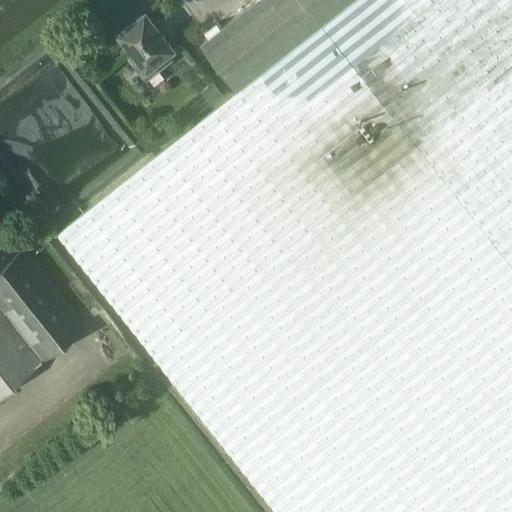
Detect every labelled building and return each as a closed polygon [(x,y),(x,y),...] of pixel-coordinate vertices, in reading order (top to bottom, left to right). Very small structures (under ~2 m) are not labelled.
[(322,22),(304,0),(252,0),(201,40),(238,88),(322,22)] [(304,0),(322,22),(349,0),(304,0)] [(511,0),(349,0),(322,22),(511,262),(511,0)] [(173,47),(165,36),(170,33),(160,21),(156,25),(146,12),(120,32),(137,54),(132,57),(146,76),(169,57),(166,53),(173,47)] [(511,511),(511,262),(322,22),(238,88),(57,231),(169,373),(278,511),(511,511)] [(0,235),(0,388),(84,323),(22,245),(13,252),(0,235)]
